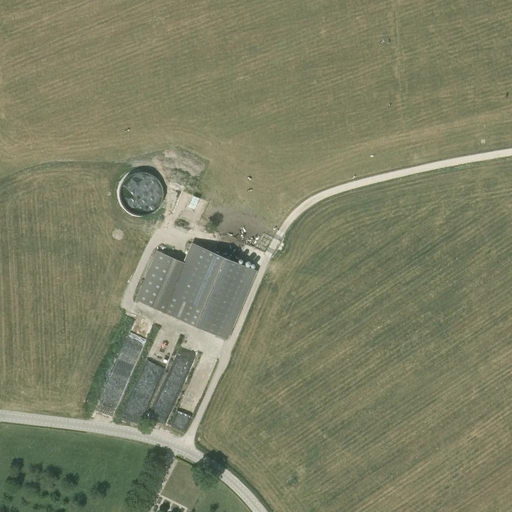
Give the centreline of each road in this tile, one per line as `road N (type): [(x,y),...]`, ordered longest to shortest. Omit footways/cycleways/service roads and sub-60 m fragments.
road 1 (track): [(184,449),(289,219),(349,186),(511,152)]
road 2 (tertiary): [(258,511),(184,449),(117,430),(0,415)]
